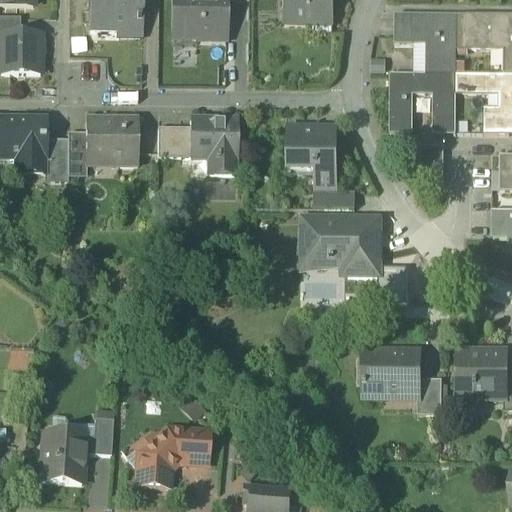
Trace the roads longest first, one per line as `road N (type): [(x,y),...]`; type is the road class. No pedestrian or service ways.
road 1 (residential): [(360,97),(57,98)]
road 2 (residential): [(511,292),(454,269),(425,241),(378,168),(360,97)]
